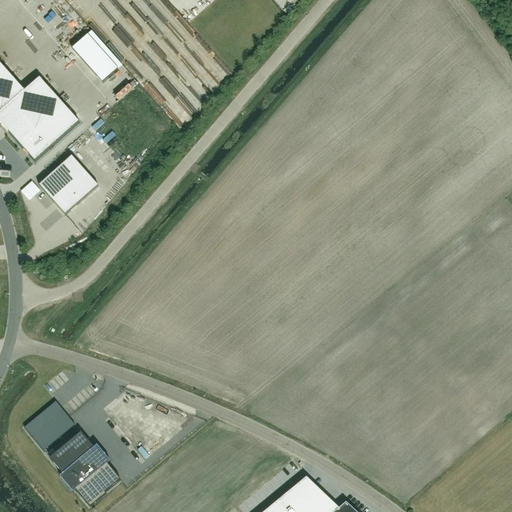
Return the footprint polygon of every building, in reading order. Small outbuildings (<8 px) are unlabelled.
[(88,36),(73,49),(103,84),(118,70),(88,36)] [(0,63),(0,114),(25,92),(0,63)] [(25,92),(0,114),(0,123),(35,163),(80,123),(40,78),(25,92)] [(72,157),(39,187),(66,216),(99,187),(72,157)] [(32,183),(20,193),(28,201),(39,192),(32,183)] [(32,432),(63,407),(55,397),(24,422),(32,432)] [(148,420),(140,427),(146,433),(154,426),(148,420)] [(120,480),(108,465),(111,463),(97,446),(94,449),(82,433),(50,459),(63,475),(60,477),(73,494),(76,491),(89,507),(91,509),(106,495),(107,495),(105,493),(121,481),(120,480)]
